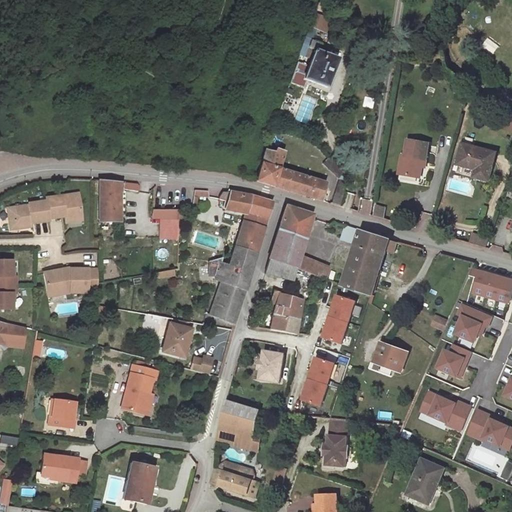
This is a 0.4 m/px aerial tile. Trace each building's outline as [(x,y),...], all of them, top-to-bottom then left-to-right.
[(310,27),(323,31),(327,19),(314,14),(310,27)] [(321,43),(306,37),(299,55),(311,59),(303,79),(326,88),(337,59),(318,52),(321,43)] [(456,63),(446,56),(449,68),(451,69),(456,63)] [(511,101),(509,100),(502,109),(509,114),(510,114),(511,114),(511,101)] [(291,116),(285,114),(281,123),(287,125),(291,116)] [(462,144),(457,164),(476,169),(480,171),(478,178),(489,181),(496,153),(471,147),(473,139),(465,137),(463,144),(462,144)] [(429,144),(408,140),(405,156),(402,155),(399,174),(420,178),(422,163),(426,163),(429,144)] [(273,154),(265,151),(255,181),(320,200),(325,184),(277,170),(283,153),(274,150),(273,154)] [(328,158),(322,163),(339,179),(331,204),(339,206),(344,189),(344,173),(328,158)] [(122,183),(99,181),(98,223),(119,222),(119,196),(121,189),(137,191),(138,188),(136,185),(122,183)] [(236,193),(222,192),(218,199),(227,201),(224,209),(245,213),(235,247),(256,254),(271,202),(250,196),(236,193)] [(78,194),(45,198),(46,201),(48,219),(64,217),(64,219),(81,217),(78,194)] [(28,205),(11,208),(14,229),(32,227),(31,224),(48,221),(48,219),(46,201),(28,204),(28,205)] [(312,215),(285,206),(268,260),(295,269),(296,269),(299,257),(312,215)] [(384,208),(377,206),(375,217),(383,219),(384,208)] [(178,218),(160,218),(159,238),(163,238),(178,239),(178,218)] [(361,231),(346,226),(342,238),(357,244),(361,231)] [(390,240),(361,231),(357,244),(343,286),(372,295),(386,250),(390,240)] [(488,238),(473,233),(469,244),(486,248),(488,238)] [(178,239),(163,238),(164,264),(177,264),(178,239)] [(397,242),(390,240),(386,250),(394,253),(397,242)] [(256,254),(235,247),(228,267),(218,264),(219,261),(209,264),(209,265),(208,276),(215,276),(222,279),(209,315),(218,319),(219,319),(221,320),(223,320),(230,323),(234,323),(235,320),(236,320),(236,319),(235,318),(256,254)] [(306,260),(299,257),(296,269),(301,271),(306,260)] [(11,261),(0,260),(0,285),(16,285),(15,277),(11,277),(11,261)] [(295,269),(268,260),(265,273),(292,281),(295,269)] [(326,267),(306,260),(301,271),(320,279),(326,267)] [(511,273),(477,264),(458,309),(484,318),(500,278),(511,281),(511,273)] [(63,269),(43,273),(47,291),(61,288),(62,293),(63,293),(87,293),(87,288),(97,289),(97,269),(70,269),(69,272),(64,273),(63,269)] [(177,269),(157,273),(158,278),(178,274),(177,269)] [(341,284),(322,280),(308,335),(307,336),(326,341),(341,284)] [(0,309),(12,310),(12,294),(16,294),(16,285),(0,285),(0,309)] [(61,288),(47,291),(48,297),(63,294),(63,293),(62,293),(61,288)] [(279,293),(274,291),(270,303),(276,304),(273,316),(270,330),(296,335),(302,301),(279,294),(279,293)] [(503,344),(510,325),(500,321),(492,340),(503,344)] [(5,324),(3,343),(23,345),(25,328),(5,323),(5,324)] [(187,329),(168,324),(162,352),(182,357),(184,348),(185,349),(188,338),(185,338),(187,329)] [(34,341),(32,355),(39,356),(41,342),(34,341)] [(408,353),(382,343),(375,360),(394,367),(393,370),(401,373),(408,353)] [(452,344),(449,352),(443,349),(435,370),(461,380),(473,352),(452,344)] [(284,355),(265,352),(263,361),(262,370),(260,379),(280,382),(284,355)] [(504,363),(487,356),(475,384),(493,391),(504,363)] [(193,358),(190,370),(207,374),(211,359),(203,357),(202,360),(193,358)] [(323,408),(334,362),(312,357),(302,404),(323,408)] [(156,372),(132,366),(121,408),(143,414),(148,394),(151,380),(154,381),(156,372)] [(511,374),(502,397),(511,401),(511,374)] [(419,415),(462,432),(472,407),(429,390),(419,415)] [(151,395),(148,394),(143,414),(146,415),(151,395)] [(75,403),(53,400),(51,417),(48,417),(47,425),(73,429),(75,420),(72,420),(75,403)] [(260,411),(227,401),(221,424),(217,441),(252,450),(256,433),(260,411)] [(510,453),(511,447),(511,425),(476,411),(466,435),(510,453)] [(348,421),(331,419),(330,435),(329,435),(328,445),(327,449),(330,449),(329,453),(327,452),(327,453),(327,456),(326,466),(345,467),(346,458),(349,458),(350,447),(347,446),(348,437),(347,437),(348,421)] [(262,434),(256,433),(252,450),(258,451),(262,434)] [(0,436),(0,443),(15,445),(16,438),(0,436)] [(78,459),(42,454),(40,473),(49,475),(48,480),(74,483),(76,473),(77,461),(78,459)] [(445,469),(422,459),(407,495),(425,503),(434,484),(437,485),(445,469)] [(86,462),(77,461),(76,473),(84,475),(86,462)] [(145,466),(130,463),(122,499),(146,505),(154,468),(151,468),(145,466)] [(221,466),(220,470),(245,479),(247,469),(227,463),(221,466)] [(247,469),(245,479),(220,470),(215,469),(213,478),(211,484),(216,489),(219,486),(254,498),(259,483),(253,481),(255,477),(253,470),(247,469)] [(40,473),(36,472),(35,482),(48,484),(48,480),(49,475),(40,473)] [(0,504),(8,505),(10,481),(0,480),(0,481),(0,504)] [(425,503),(429,505),(437,485),(434,484),(425,503)] [(337,511),(337,495),(317,496),(318,505),(313,505),(312,511),(337,511)]
